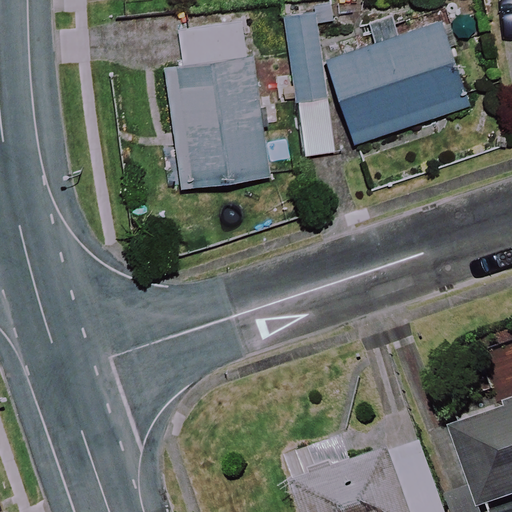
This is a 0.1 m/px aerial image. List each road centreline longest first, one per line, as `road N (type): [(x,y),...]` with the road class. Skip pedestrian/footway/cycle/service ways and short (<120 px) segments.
road 1 (residential): [(61,374),(511,217)]
road 2 (tertiary): [(61,374),(7,188)]
road 3 (tertiary): [(109,511),(61,374)]
